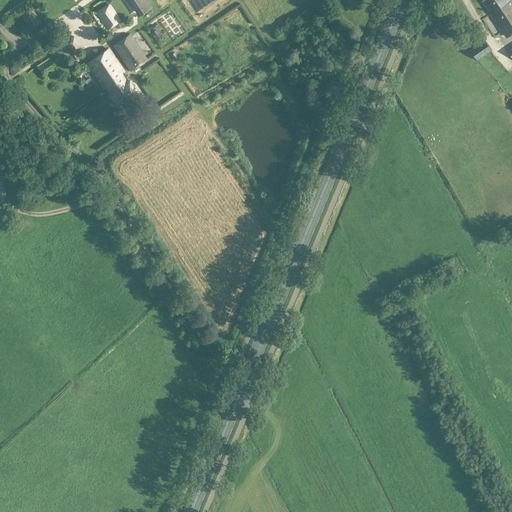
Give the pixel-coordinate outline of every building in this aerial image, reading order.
[(151,6),(146,0),(128,0),(139,15),(151,6)] [(507,37),(511,33),(511,0),(485,0),(483,1),(507,37)] [(108,29),(121,21),(110,4),(98,13),(108,29)] [(32,8),(21,15),(30,30),(41,23),(32,8)] [(157,31),(147,20),(143,24),(153,34),(157,31)] [(114,45),(131,70),(147,59),(130,34),(114,45)] [(477,60),(492,50),(485,41),(471,51),(477,60)] [(88,63),(116,105),(137,91),(108,49),(88,63)] [(42,74),(62,61),(58,54),(38,67),(42,74)] [(24,167),(17,161),(10,169),(18,175),(24,167)]
